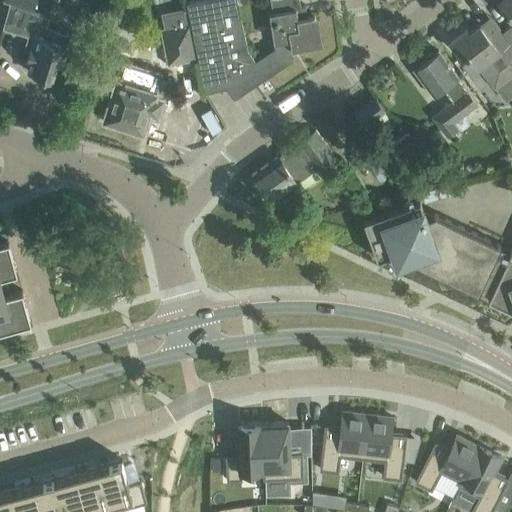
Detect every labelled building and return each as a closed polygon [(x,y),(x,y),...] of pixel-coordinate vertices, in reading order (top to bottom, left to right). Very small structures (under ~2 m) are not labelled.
[(32,10),(34,5),(35,0),(4,0),(4,1),(10,3),(32,10)] [(237,0),(202,0),(186,3),(192,34),(205,91),(225,87),(231,96),(265,73),(256,59),(247,47),(237,0)] [(270,0),(272,11),(269,12),(275,45),(256,59),(265,73),(293,55),(292,48),(319,43),(314,14),(307,15),(306,5),(300,6),(299,0),(270,0)] [(511,0),(500,0),(499,1),(503,6),(511,17),(511,23),(504,30),(509,37),(511,42),(511,0)] [(49,10),(34,5),(32,10),(10,3),(3,27),(29,35),(25,47),(30,48),(26,61),(32,63),(29,71),(56,80),(58,72),(70,76),(76,57),(76,56),(64,53),(70,35),(44,27),(49,10)] [(197,59),(190,22),(161,28),(169,65),(197,59)] [(467,27),(450,40),(455,46),(463,55),(467,52),(477,65),(494,88),(503,81),(511,75),(511,42),(509,37),(504,30),(502,32),(501,30),(491,38),(479,23),(470,31),(467,27)] [(414,68),(417,72),(423,80),(423,81),(435,97),(445,89),(453,100),(443,108),(433,116),(447,136),(459,127),(454,121),(478,102),(448,61),(448,62),(438,50),(414,68)] [(149,109),(157,112),(161,97),(165,99),(171,82),(142,73),(137,90),(114,83),(113,85),(106,83),(103,93),(111,96),(104,117),(109,118),(108,123),(124,128),(125,123),(143,129),(149,109)] [(376,96),(354,112),(364,125),(369,121),(380,135),(393,125),(382,111),(385,109),(376,96)] [(270,200),(316,167),(322,175),(340,163),(315,129),(251,174),(270,200)] [(420,198),(383,212),(364,219),(378,257),(394,251),(397,261),(410,256),(411,260),(478,292),(482,283),(487,286),(502,255),(497,253),(501,244),(434,213),(434,214),(426,217),(420,198)] [(0,328),(31,320),(22,289),(11,292),(6,273),(17,270),(8,239),(0,241),(0,328)] [(511,248),(507,257),(502,255),(487,286),(492,288),(488,296),(511,307),(511,248)] [(325,425),(320,468),(338,470),(340,454),(363,456),(368,413),(343,410),(341,427),(328,425),(325,425)] [(368,413),(363,456),(385,459),(384,476),(401,478),(406,434),(402,433),(391,432),(393,415),(368,413)] [(288,420),(263,421),(265,473),(264,473),(264,477),(303,476),(302,452),(289,453),(288,420)] [(239,455),(227,455),(228,479),(241,478),(241,473),(264,473),(265,473),(263,421),(238,422),(239,455)] [(435,441),(415,480),(431,488),(441,469),(461,479),(462,479),(480,445),(457,433),(449,448),(435,441)] [(461,479),(459,483),(480,494),(472,509),(478,511),(490,511),(508,478),(500,474),(494,470),(502,456),(480,445),(462,479),(461,479)] [(122,458),(99,465),(112,511),(147,501),(140,479),(128,482),(122,458)] [(99,465),(77,471),(88,511),(108,511),(112,511),(99,465)] [(88,511),(77,471),(55,477),(64,511),(88,511)] [(64,511),(55,477),(34,482),(42,511),(64,511)] [(42,511),(34,482),(13,488),(19,511),(42,511)] [(19,511),(13,488),(0,491),(0,511),(19,511)] [(329,492),(312,489),(312,504),(327,505),(329,492)] [(346,499),(344,506),(356,509),(358,502),(346,499)] [(358,502),(356,509),(368,511),(369,504),(358,502)] [(396,511),(399,505),(387,502),(384,511),(396,511)]
